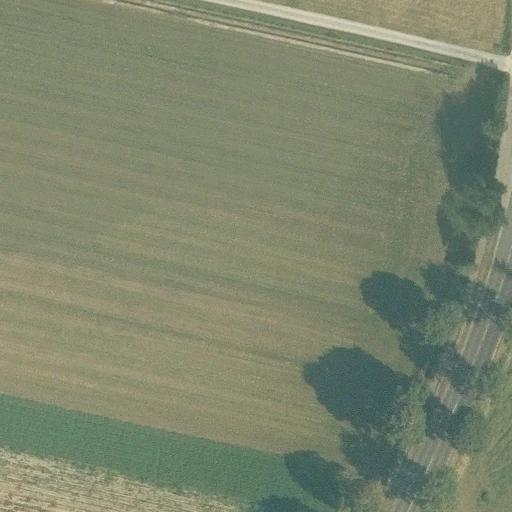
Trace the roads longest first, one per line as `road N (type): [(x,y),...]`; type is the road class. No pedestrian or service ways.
road 1 (track): [(511,65),(220,0)]
road 2 (primary): [(511,241),(496,302),(406,511)]
